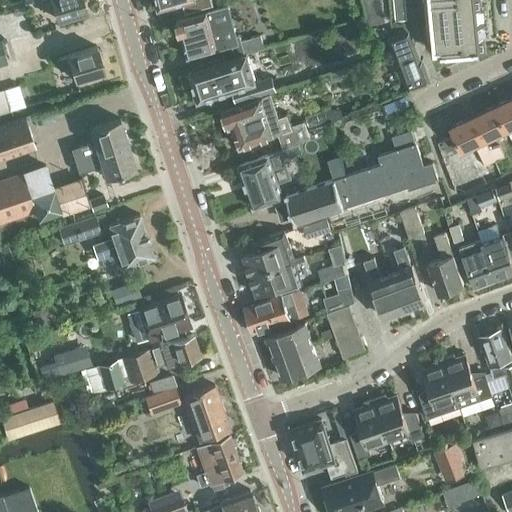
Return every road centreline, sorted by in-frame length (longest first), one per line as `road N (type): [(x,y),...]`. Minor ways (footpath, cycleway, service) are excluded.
road 1 (tertiary): [(259,420),(121,0)]
road 2 (residential): [(511,293),(457,312),(351,388),(259,420)]
